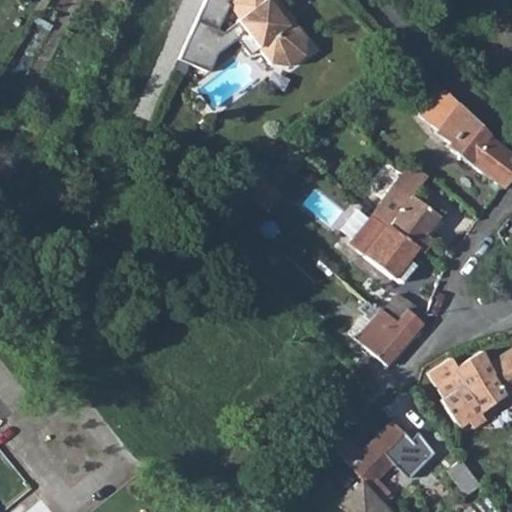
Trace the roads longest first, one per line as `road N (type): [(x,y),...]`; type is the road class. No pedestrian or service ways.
road 1 (residential): [(32,413),(69,402),(116,461),(59,503),(5,437)]
road 2 (residential): [(374,0),(511,136)]
road 3 (residential): [(511,194),(474,243),(434,328)]
road 4 (residential): [(434,328),(351,421)]
